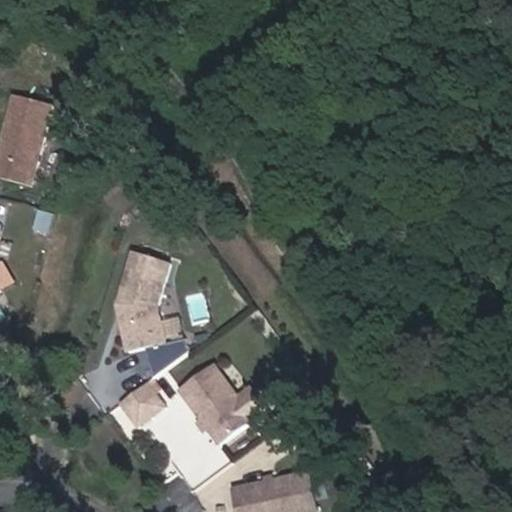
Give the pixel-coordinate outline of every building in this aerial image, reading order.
[(0,149),(0,178),(31,187),(52,106),(14,96),(0,149)] [(163,186),(139,204),(145,211),(156,203),(162,211),(175,202),(163,186)] [(156,203),(145,211),(151,220),(162,211),(156,203)] [(117,305),(128,352),(165,344),(157,306),(170,262),(134,251),(117,305)] [(17,281),(4,260),(0,262),(0,289),(1,291),(17,281)] [(167,322),(170,341),(184,339),(181,320),(167,322)] [(150,348),(153,368),(192,361),(188,341),(150,348)] [(214,365),(180,390),(203,422),(220,445),(254,420),(214,365)] [(147,383),(119,404),(137,428),(165,407),(147,383)] [(211,432),(203,422),(199,425),(207,435),(211,432)] [(316,511),(308,473),(232,490),(237,511),(316,511)]
